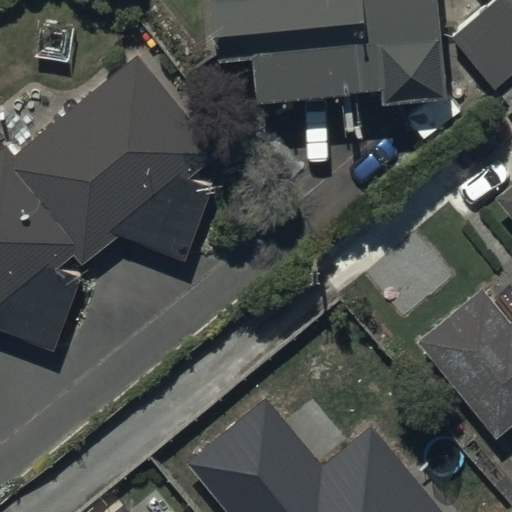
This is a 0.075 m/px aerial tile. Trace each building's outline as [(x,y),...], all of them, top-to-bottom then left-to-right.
[(448,0),(223,0),(228,60),(264,57),(267,102),(395,92),(396,103),(457,98),(448,0)] [(511,0),(490,0),(492,1),(455,35),(505,87),(511,80),(511,0)] [(0,324),(62,350),(91,278),(64,267),(80,253),(90,265),(129,233),(188,258),(217,190),(193,180),(228,151),(144,51),(24,151),(15,140),(0,152),(0,324)] [(511,87),(503,95),(511,105),(511,87)] [(511,190),(497,202),(511,221),(511,322),(511,324),(485,291),(419,344),(497,441),(511,428),(511,190)] [(326,384),(258,438),(309,502),(377,447),(326,384)]
